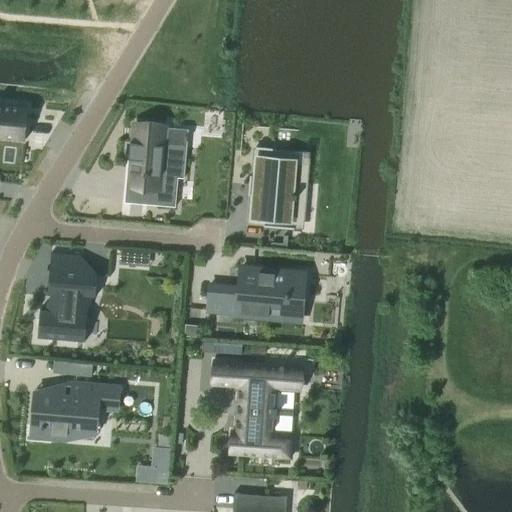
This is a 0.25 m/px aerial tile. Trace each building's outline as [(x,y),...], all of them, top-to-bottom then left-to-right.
[(0,137),(22,140),(22,141),(24,141),(27,115),(21,114),(22,110),(27,110),(27,108),(26,107),(25,109),(0,106),(0,137)] [(130,143),(129,157),(135,158),(133,173),(150,175),(147,204),(176,207),(178,178),(184,178),(187,147),(167,145),(168,128),(166,128),(167,126),(136,123),(134,143),(130,143)] [(250,175),(248,195),(249,195),(250,195),(250,193),(255,193),(254,205),(258,206),(271,207),(269,225),(264,225),(264,226),(294,229),(294,228),(294,227),(288,227),(288,221),(290,202),(294,203),(294,198),(296,199),(297,194),(295,194),(296,177),(306,178),(307,160),(276,158),(277,149),(272,149),(273,149),(273,148),(256,147),(256,148),(257,149),(255,175),(250,175)] [(209,309),(284,316),(288,269),(241,265),(240,283),(211,281),(209,309)] [(38,336),(38,338),(85,342),(87,313),(82,313),(84,296),(95,297),(96,295),(94,295),(96,272),(50,268),(49,272),(51,272),(50,289),(48,289),(48,293),(55,293),(54,310),(40,309),(40,311),(42,311),(39,336),(38,336)] [(232,431),(230,453),(290,457),(292,436),(272,434),(273,415),(275,415),(276,408),(274,407),(275,388),(299,390),(301,368),(302,368),(302,366),(301,366),(301,367),(215,361),(215,360),(213,360),(213,362),(214,362),(213,385),(239,387),(236,431),(232,431)] [(89,364),(73,363),(72,375),(88,376),(89,364)] [(36,394),(33,426),(41,426),(41,428),(45,428),(45,427),(52,427),(52,433),(67,434),(68,429),(95,431),(97,408),(117,410),(119,387),(71,383),(70,397),(36,394)] [(173,436),(159,435),(159,442),(172,444),(173,436)] [(154,448),(151,482),(167,483),(170,449),(154,448)] [(235,511),(284,511),(285,507),(287,507),(288,497),(260,495),(259,510),(236,509),(235,511)]
